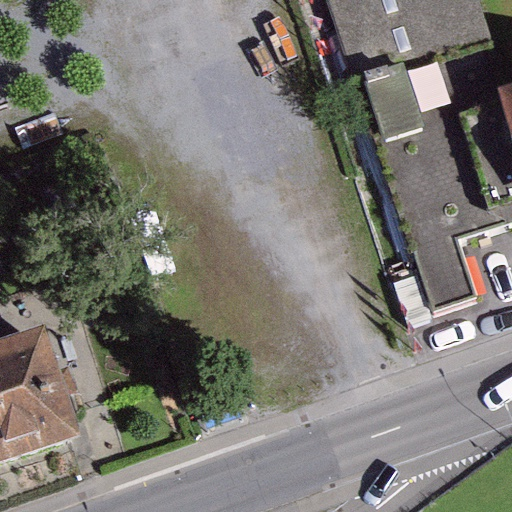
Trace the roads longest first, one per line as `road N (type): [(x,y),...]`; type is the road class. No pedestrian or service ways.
road 1 (primary): [(159,511),(392,432)]
road 2 (primary): [(392,432),(511,390)]
